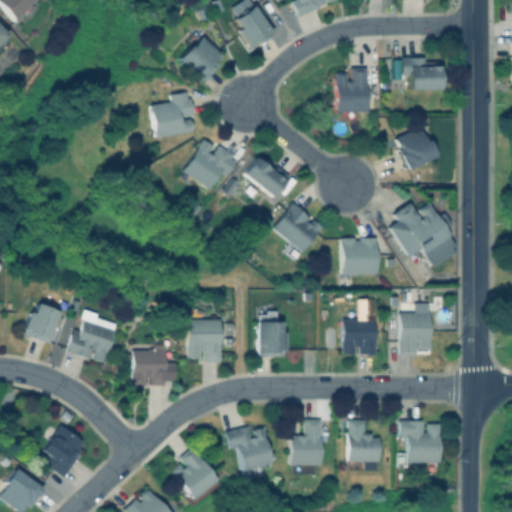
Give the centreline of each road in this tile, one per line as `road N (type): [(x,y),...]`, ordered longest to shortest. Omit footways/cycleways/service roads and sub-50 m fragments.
road 1 (residential): [(68,511),(179,411),(210,394),(470,387)]
road 2 (tertiary): [(470,0),(470,387)]
road 3 (residential): [(471,24),(331,32),(288,57),(244,101),(346,182)]
road 4 (residential): [(0,368),(65,387),(134,450)]
road 5 (tertiary): [(470,387),(470,511)]
